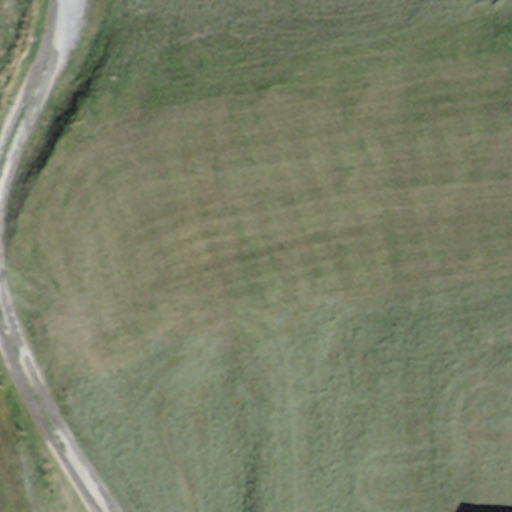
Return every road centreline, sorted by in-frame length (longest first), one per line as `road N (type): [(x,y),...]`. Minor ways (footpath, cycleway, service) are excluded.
road 1 (track): [(0,279),(52,417),(113,511)]
road 2 (track): [(67,0),(0,246)]
